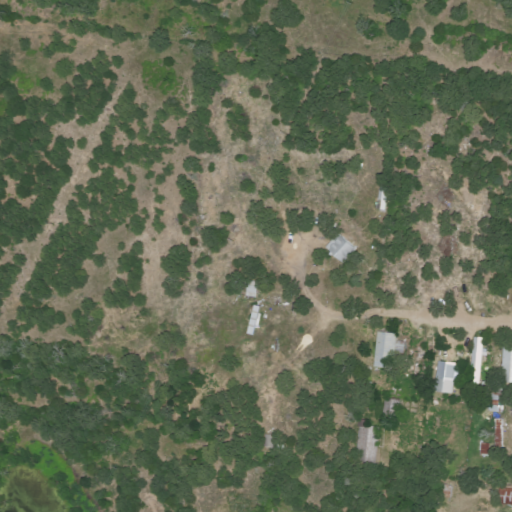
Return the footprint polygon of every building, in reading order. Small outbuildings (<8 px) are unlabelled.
[(330,251),(350,263),(360,246),(341,234),(330,251)] [(395,335),(375,332),(371,368),(388,370),(391,353),(402,355),(404,343),(394,341),(395,335)] [(470,384),(480,385),(481,356),(483,356),(484,338),(471,338),(470,384)] [(511,347),(499,347),(499,383),(511,383),(511,347)] [(453,395),(457,365),(438,362),(434,393),(453,395)] [(380,428),(359,427),(358,453),(368,453),(367,462),(378,463),(380,428)]
